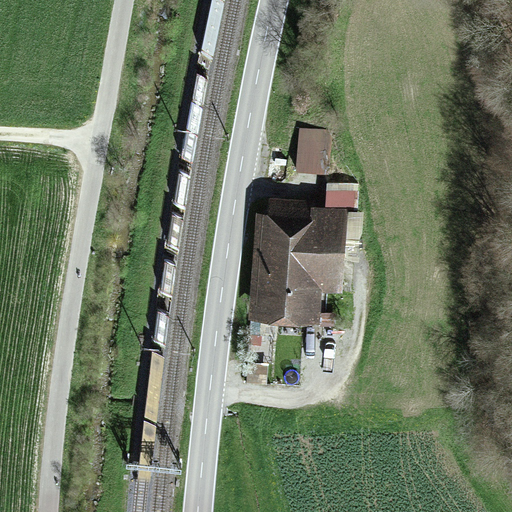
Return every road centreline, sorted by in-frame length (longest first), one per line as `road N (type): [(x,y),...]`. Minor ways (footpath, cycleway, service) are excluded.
road 1 (secondary): [(281,0),(232,238),(201,511)]
road 2 (unclassified): [(46,511),(91,137),(123,0)]
road 3 (unknown): [(214,386),(284,388),(321,369),(346,275)]
